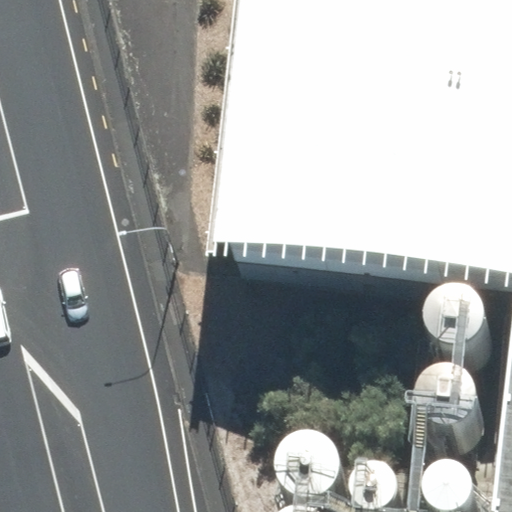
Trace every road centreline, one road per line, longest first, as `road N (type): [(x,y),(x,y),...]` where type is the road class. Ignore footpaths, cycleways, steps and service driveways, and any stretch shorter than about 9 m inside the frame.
road 1 (primary): [(31,291),(87,511)]
road 2 (primary): [(0,158),(31,291)]
